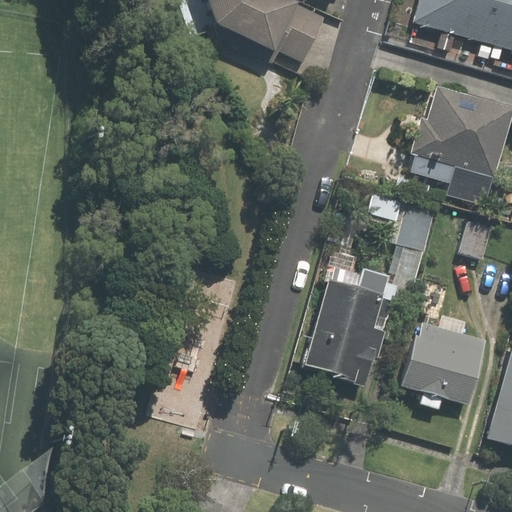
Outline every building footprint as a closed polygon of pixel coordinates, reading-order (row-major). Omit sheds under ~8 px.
[(303,61),(325,16),(293,0),(187,0),(186,4),(303,61)] [(511,0),(421,0),(415,24),(442,31),(437,50),(459,56),(465,37),(479,41),(476,55),(499,61),(503,48),(511,49),(511,0)] [(487,204),(511,115),(511,104),(440,85),(430,119),(420,116),(405,170),(450,183),(447,193),(487,204)] [(395,290),(411,294),(435,207),(375,190),(368,214),(392,221),(386,242),(406,247),(404,255),(394,252),(388,276),(333,261),(304,367),(369,384),(395,290)] [(483,258),(491,223),(468,217),(460,253),(483,258)] [(474,403),(489,341),(465,335),(468,322),(438,314),(435,327),(421,324),(406,386),(424,390),(420,404),(438,409),(442,394),(474,403)] [(511,352),(488,439),(511,445),(511,352)]
